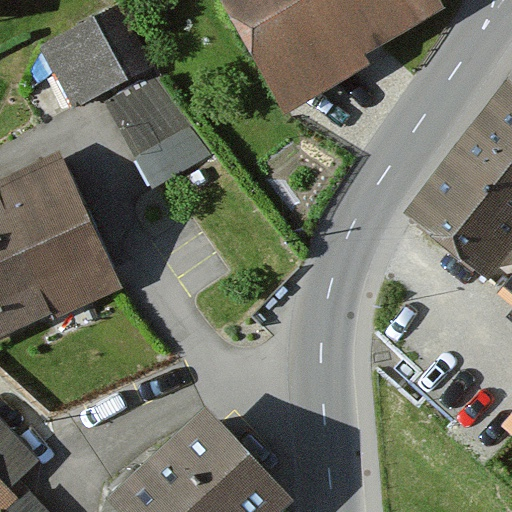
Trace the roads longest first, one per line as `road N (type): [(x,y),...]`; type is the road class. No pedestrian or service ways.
road 1 (tertiary): [(508,0),(363,201),(332,267),(320,348),(329,511)]
road 2 (unknown): [(321,364),(220,330),(192,308),(145,235)]
